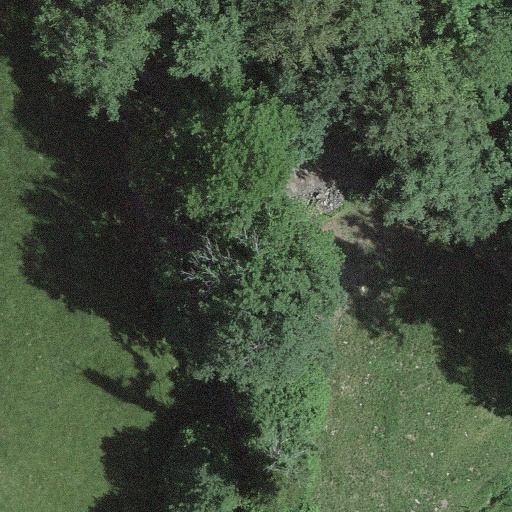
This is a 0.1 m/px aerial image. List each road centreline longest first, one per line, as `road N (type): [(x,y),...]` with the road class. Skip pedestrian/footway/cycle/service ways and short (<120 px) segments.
road 1 (residential): [(98,0),(221,163),(240,238),(242,427),(228,511)]
road 2 (track): [(221,163),(323,162),(408,192),(511,262)]
